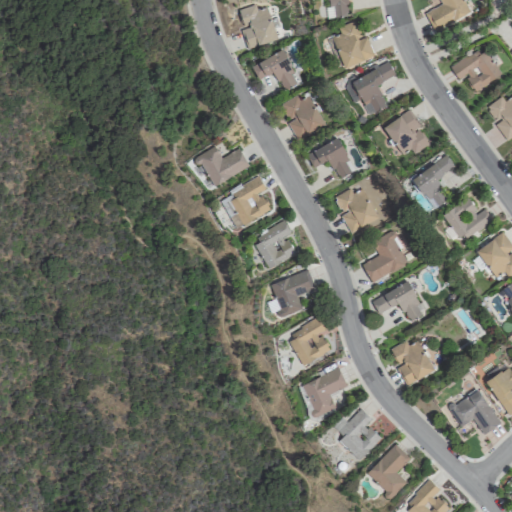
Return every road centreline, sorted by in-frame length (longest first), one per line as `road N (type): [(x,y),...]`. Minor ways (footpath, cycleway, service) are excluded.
road 1 (residential): [(198,0),(215,53),(326,243),(369,372),(494,511)]
road 2 (residential): [(392,0),(415,62),(511,195)]
